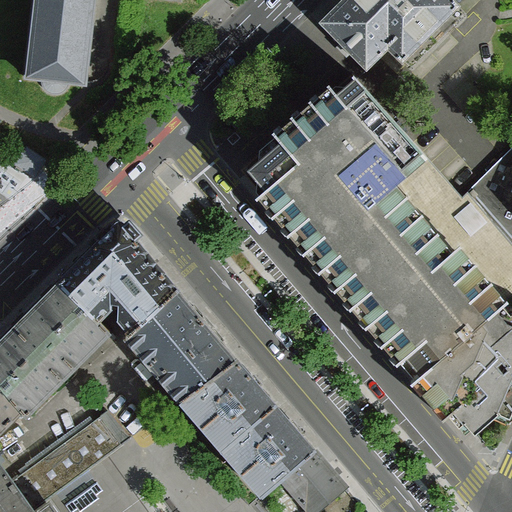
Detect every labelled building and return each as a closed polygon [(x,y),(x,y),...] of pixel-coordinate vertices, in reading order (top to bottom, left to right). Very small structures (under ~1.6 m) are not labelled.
[(86,83),(95,0),(36,0),(28,77),(44,79),(69,82),(86,83)] [(116,60),(122,0),(110,0),(104,59),(116,60)] [(344,0),(322,22),(366,69),(390,48),(403,61),(459,6),(453,0),(344,0)] [(356,79),(353,75),(244,168),(242,169),(262,192),(257,196),(311,257),(316,253),(399,181),(428,157),(356,79)] [(69,82),(44,79),(45,84),(47,88),(51,91),(56,93),(63,91),(67,87),(69,82)] [(511,242),(511,148),(469,192),(511,242)] [(45,160),(29,149),(19,164),(35,175),(45,160)] [(399,181),(504,303),(511,296),(511,243),(511,242),(469,192),(463,197),(428,157),(399,181)] [(420,376),(504,303),(399,181),(316,253),(311,257),(415,380),(420,376)] [(121,222),(60,283),(98,320),(112,308),(112,303),(120,304),(119,319),(132,333),(177,289),(121,222)] [(60,283),(0,342),(0,383),(22,410),(27,414),(93,347),(109,331),(98,320),(60,283)] [(184,297),(177,289),(132,333),(128,338),(132,343),(181,400),(237,359),(184,297)] [(511,405),(511,307),(504,303),(420,376),(415,380),(445,417),(449,413),(466,433),(467,432),(472,427),(477,432),(509,402),(511,405)] [(237,359),(181,400),(223,449),(276,405),(237,359)] [(0,430),(20,412),(22,410),(0,383),(0,430)] [(315,449),(276,405),(223,449),(263,494),(282,477),(315,449)] [(101,416),(57,449),(80,476),(123,445),(101,416)] [(57,449),(13,480),(35,509),(50,498),(80,476),(57,449)] [(312,511),(345,485),(315,449),(282,477),(311,511),(312,511)] [(13,480),(0,462),(0,511),(31,511),(35,509),(13,480)] [(60,511),(50,498),(35,509),(36,511),(60,511)]
